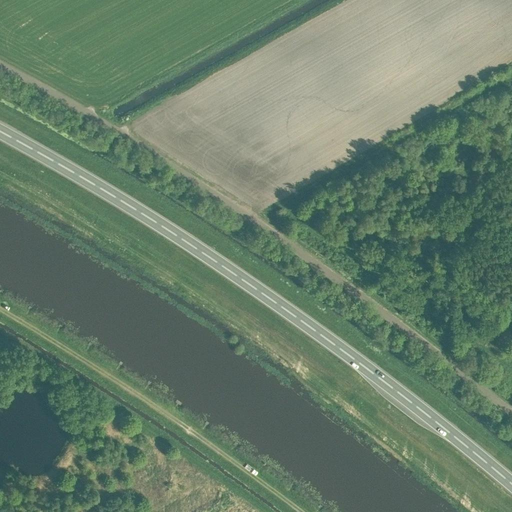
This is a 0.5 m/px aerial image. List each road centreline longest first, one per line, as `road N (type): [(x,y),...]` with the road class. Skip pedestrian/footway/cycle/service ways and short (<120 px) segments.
road 1 (unclassified): [(511,415),(244,208),(0,55)]
road 2 (trunk): [(511,484),(243,279),(0,131)]
road 3 (track): [(0,312),(187,432),(293,511)]
